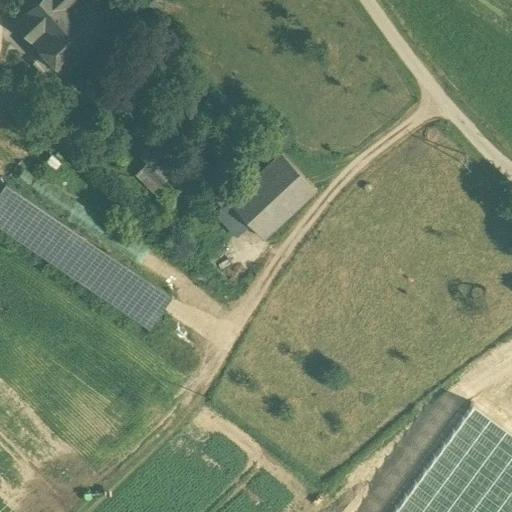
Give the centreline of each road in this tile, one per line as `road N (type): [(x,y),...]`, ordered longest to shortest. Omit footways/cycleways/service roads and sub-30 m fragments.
road 1 (track): [(235,326),(352,170),(441,100)]
road 2 (residential): [(511,182),(476,151),(369,0)]
